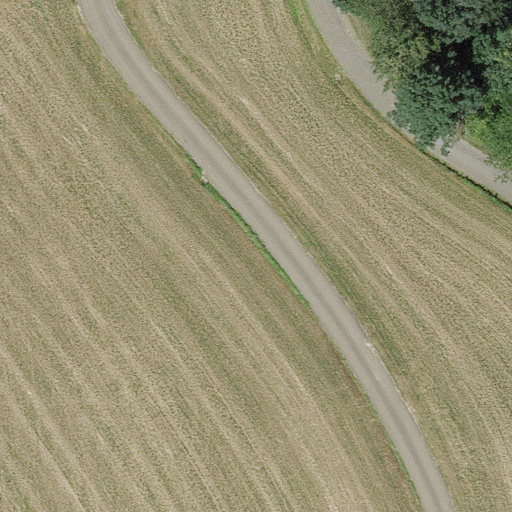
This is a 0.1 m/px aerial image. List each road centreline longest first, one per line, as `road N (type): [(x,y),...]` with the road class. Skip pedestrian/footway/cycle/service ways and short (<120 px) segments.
road 1 (track): [(444,511),(351,334),(151,86),(96,0)]
road 2 (track): [(324,0),(367,67),(406,107),(511,183)]
